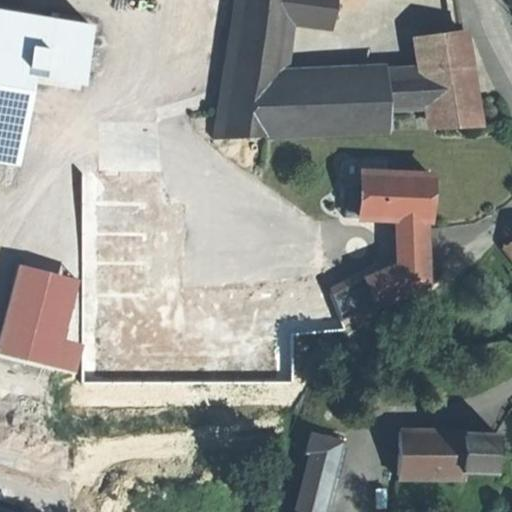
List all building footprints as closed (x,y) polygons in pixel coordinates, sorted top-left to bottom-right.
[(293,0),(235,0),(230,38),(229,38),(212,141),(265,140),(266,137),(276,90),(280,90),(293,0)] [(0,3),(0,38),(87,53),(93,19),(0,3)] [(425,74),(430,108),(434,128),(474,126),(459,35),(419,41),(425,74)] [(425,74),(384,75),(385,84),(388,111),(430,108),(425,74)] [(280,90),(276,90),(266,137),(389,131),(388,111),(385,84),(280,90)] [(430,176),(361,172),(359,218),(388,219),(426,221),(428,221),(429,200),(430,176)] [(426,221),(388,219),(390,264),(408,263),(427,266),(426,221)] [(390,264),(363,274),(376,308),(428,286),(427,266),(408,263),(390,264)] [(76,280),(16,265),(0,329),(0,355),(54,369),(76,280)] [(376,308),(363,274),(331,295),(342,325),(376,308)] [(464,432),(398,430),(397,479),(462,480),(462,471),(494,473),(496,433),(464,430),(464,432)] [(341,441),(311,434),(306,453),(310,454),(306,470),(332,477),(341,441)] [(322,511),(332,477),(306,470),(295,511),(322,511)]
